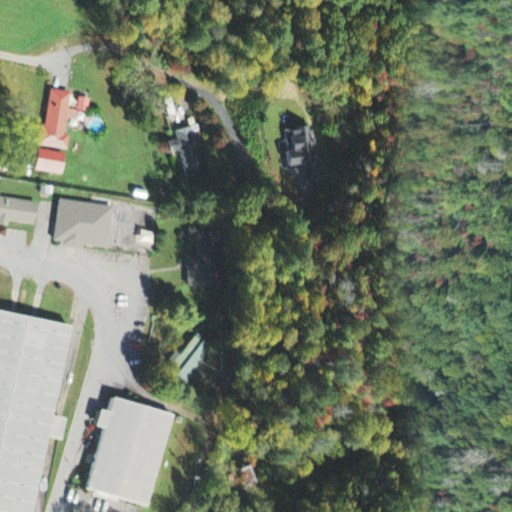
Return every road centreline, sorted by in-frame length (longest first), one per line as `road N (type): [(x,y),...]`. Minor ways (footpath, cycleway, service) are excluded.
road 1 (residential): [(300,228),(201,88),(116,46),(81,47),(48,60),(0,52)]
road 2 (residential): [(52,511),(107,322),(79,279),(0,258)]
